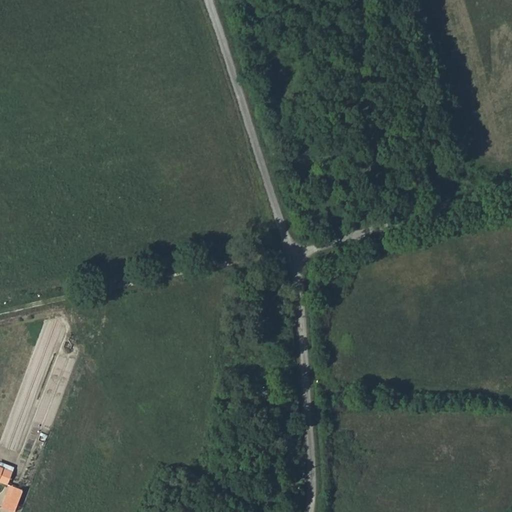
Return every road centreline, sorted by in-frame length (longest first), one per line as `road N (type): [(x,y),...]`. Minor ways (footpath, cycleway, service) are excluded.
road 1 (unclassified): [(310,511),(298,284),(208,0)]
road 2 (track): [(291,255),(0,309)]
road 3 (unknown): [(291,255),(390,234),(511,191)]
